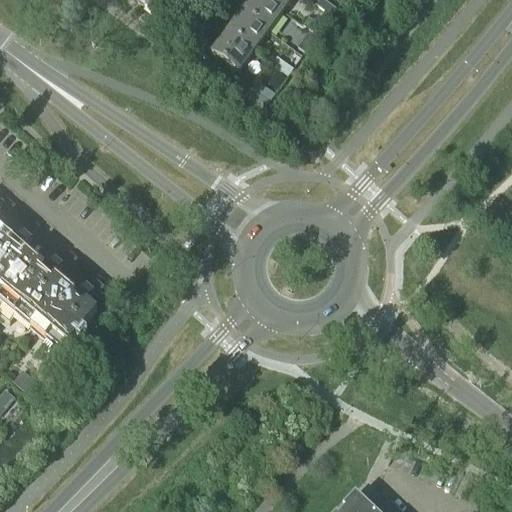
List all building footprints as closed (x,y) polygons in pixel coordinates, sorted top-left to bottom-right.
[(132,0),(146,10),(153,0),(132,0)] [(153,0),(146,10),(167,25),(184,0),(153,0)] [(269,36),(284,16),(261,0),(254,0),(242,17),(269,36)] [(261,0),(284,16),(295,0),(261,0)] [(324,16),(332,21),(338,13),(321,1),(315,9),(324,16)] [(320,37),(328,27),(332,21),(324,16),(313,31),(320,37)] [(255,56),(269,36),(242,17),(228,37),(255,56)] [(306,57),(318,41),(310,35),(298,52),(306,57)] [(239,77),(255,56),(228,37),(212,58),(239,77)] [(288,81),(294,74),(277,62),(272,69),(288,81)] [(254,94),(270,106),(276,98),(260,87),(254,94)] [(0,308),(35,266),(20,253),(27,245),(0,221),(0,215),(5,209),(0,204),(0,308)] [(35,266),(0,308),(0,319),(11,328),(17,321),(47,346),(41,354),(58,368),(99,319),(90,313),(99,303),(98,302),(104,294),(103,292),(99,288),(90,299),(58,272),(51,280),(35,266)] [(45,395),(35,386),(26,398),(36,406),(45,395)] [(368,511),(357,501),(356,500),(356,501),(345,511),(368,511)]
